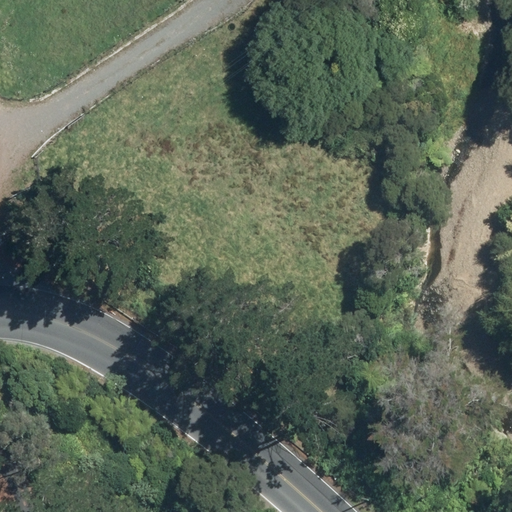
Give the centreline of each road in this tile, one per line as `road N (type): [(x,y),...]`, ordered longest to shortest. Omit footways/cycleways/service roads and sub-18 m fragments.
road 1 (secondary): [(0,308),(71,318),(115,343),(318,511)]
road 2 (unknown): [(0,138),(215,0)]
